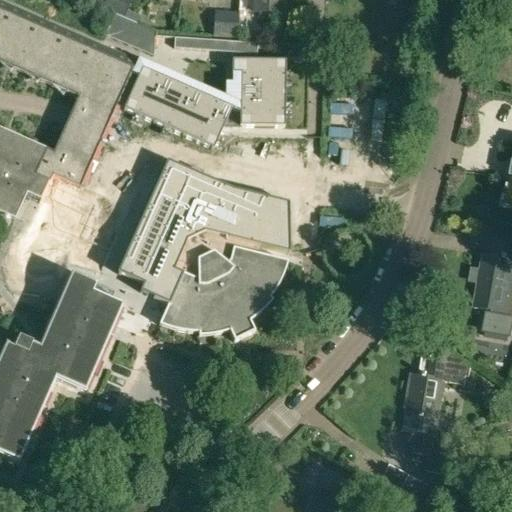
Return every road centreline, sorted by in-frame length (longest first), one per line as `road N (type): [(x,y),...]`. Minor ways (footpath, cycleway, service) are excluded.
road 1 (tertiary): [(179,511),(298,409),(353,346),(403,265),(422,211)]
road 2 (tertiary): [(422,211),(464,0)]
road 3 (residential): [(312,192),(316,0)]
